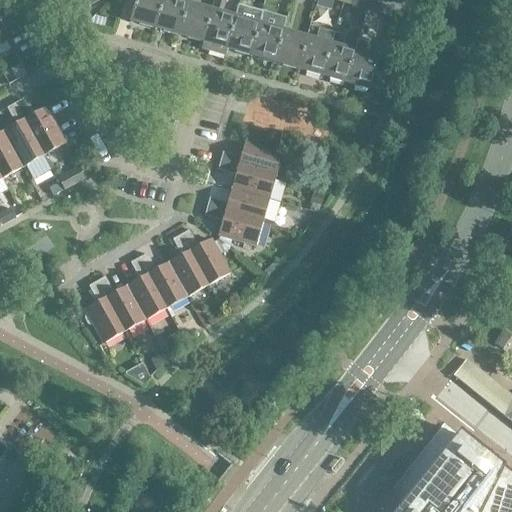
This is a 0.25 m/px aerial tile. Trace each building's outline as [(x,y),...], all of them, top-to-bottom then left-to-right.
[(135,0),(129,23),(155,31),(156,29),(155,29),(163,0),(135,0)] [(155,31),(179,37),(180,36),(178,36),(187,5),(170,0),(163,0),(155,29),(156,29),(155,31)] [(204,44),(227,51),(227,50),(235,19),(222,15),(225,3),(216,0),(214,0),(211,12),(203,43),(204,43),(204,44)] [(360,0),(344,0),(343,5),(366,12),(369,2),(360,0)] [(369,2),(366,12),(391,19),(393,9),(369,2)] [(179,37),(204,44),(204,43),(203,43),(211,12),(187,5),(178,36),(180,36),(179,37)] [(227,51),(251,58),(252,57),(250,56),(262,14),(239,7),(235,19),(227,50),(227,51)] [(251,58),(275,65),(275,64),(274,63),(283,32),(286,19),(263,12),(262,14),(250,56),(252,57),(251,58)] [(275,65),(299,71),(298,70),(307,39),(283,32),(274,63),(275,64),(275,65)] [(323,78),(346,85),(346,84),(355,53),(342,49),(345,37),(335,34),(331,46),(322,77),(323,78)] [(299,71),(323,78),(322,77),(331,46),(307,39),(298,70),(299,71)] [(369,92),(379,59),(365,55),(368,44),(358,41),(355,53),(346,84),(346,85),(369,92)] [(342,99),(326,116),(342,132),(359,115),(342,99)] [(23,101),(15,105),(44,157),(65,145),(46,110),(32,117),(23,101)] [(3,133),(23,169),(44,157),(15,105),(7,110),(16,126),(3,133)] [(0,177),(2,181),(23,169),(3,133),(0,135),(0,177)] [(222,153),(220,162),(276,178),(282,154),(245,144),(240,158),(222,153)] [(235,177),(231,191),(269,202),(276,178),(220,162),(217,172),(235,177)] [(84,180),(78,169),(71,173),(77,185),(85,181),(84,180)] [(63,191),(59,184),(49,190),(53,197),(63,191)] [(231,191),(227,204),(209,200),(207,208),(262,224),(269,202),(231,191)] [(313,193),(310,206),(321,208),(324,196),(313,193)] [(255,248),(262,224),(207,208),(204,217),(222,223),(218,237),(255,248)] [(0,214),(0,223),(2,227),(15,219),(10,209),(0,214)] [(211,241),(198,248),(188,232),(180,237),(209,287),(230,275),(211,241)] [(181,258),(169,264),(188,299),(209,287),(180,237),(172,241),(181,258)] [(169,264),(156,272),(146,256),(139,260),(167,310),(188,299),(169,264)] [(126,288),(145,322),(167,310),(139,260),(130,265),(139,281),(126,288)] [(145,322),(126,288),(114,295),(105,279),(96,284),(124,334),(145,322)] [(88,288),(97,304),(84,311),(103,346),(124,334),(96,284),(88,288)] [(502,332),(494,345),(502,351),(511,337),(502,332)] [(185,345),(177,335),(171,340),(179,350),(185,345)] [(511,398),(510,399),(463,362),(450,379),(511,427),(511,398)] [(149,379),(142,365),(125,375),(125,377),(143,388),(149,379)] [(511,511),(511,473),(461,432),(396,511),(511,511)] [(44,494),(37,488),(25,503),(32,509),(44,494)]
